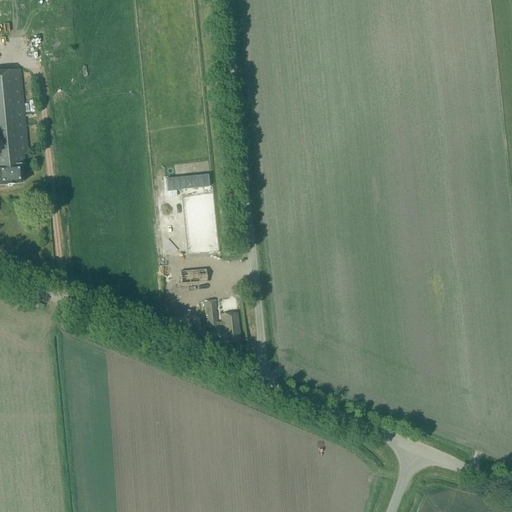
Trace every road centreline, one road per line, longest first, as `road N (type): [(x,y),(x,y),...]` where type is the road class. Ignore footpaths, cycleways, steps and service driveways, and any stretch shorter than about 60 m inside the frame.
road 1 (unclassified): [(265,386),(226,0)]
road 2 (unclassified): [(265,386),(0,277)]
road 3 (unclassified): [(413,446),(265,386)]
